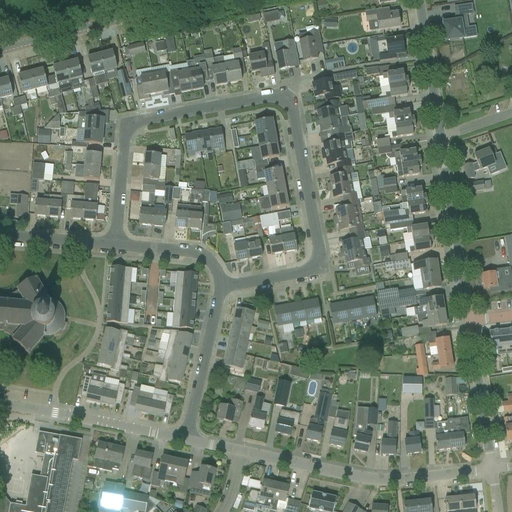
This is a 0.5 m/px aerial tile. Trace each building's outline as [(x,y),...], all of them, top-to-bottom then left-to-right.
[(316,2),(318,12),(328,10),(326,0),(316,2)] [(442,32),(443,41),(445,40),(445,42),(463,39),(462,30),(466,29),(464,16),(473,15),(471,5),(454,8),(456,22),(443,24),(444,32),(442,32)] [(379,31),(399,28),(397,13),(389,15),(388,9),(365,12),(367,23),(377,21),(379,31)] [(274,22),(272,13),(263,15),(265,24),(274,22)] [(198,33),(198,31),(190,33),(192,40),(199,38),(198,33)] [(303,62),(317,60),(316,54),(323,53),(319,32),(307,34),(298,36),(299,41),(301,53),(303,62)] [(380,63),(396,60),(395,55),(404,54),(401,39),(385,42),(385,38),(369,41),(372,57),(373,57),(374,62),(380,61),(380,63)] [(291,62),(298,62),(294,41),(273,45),(278,71),(293,68),(291,62)] [(164,43),(155,44),(156,53),(165,52),(164,43)] [(261,79),(274,76),(268,43),(263,44),(262,47),(263,55),(248,58),(251,73),(259,72),(261,79)] [(125,57),(130,56),(130,57),(145,54),(143,45),(128,48),(128,49),(124,50),(125,57)] [(232,50),(234,61),(242,60),(242,58),(241,49),(232,50)] [(211,65),(215,87),(228,85),(225,66),(223,57),(213,59),(211,50),(203,52),(205,64),(205,66),(211,65)] [(100,55),(104,72),(117,69),(112,52),(100,55)] [(96,87),(96,86),(107,83),(104,72),(100,55),(88,59),(88,58),(87,58),(92,76),(93,80),(88,81),(90,89),(96,87)] [(65,64),(70,82),(72,89),(72,92),(84,89),(87,101),(93,99),(90,89),(88,81),(83,83),(82,78),(78,61),(77,61),(65,64)] [(187,65),(192,92),(203,90),(202,83),(203,81),(208,80),(205,66),(205,64),(194,66),(193,62),(186,63),(187,65)] [(344,62),(327,64),(325,65),(326,71),(328,71),(336,70),(345,68),(344,62)] [(72,92),(72,89),(70,82),(65,64),(53,68),(53,67),(53,68),(58,89),(53,91),(55,98),(56,103),(62,101),(61,94),(72,92)] [(225,66),(228,85),(241,82),(238,64),(225,66)] [(170,73),(173,87),(177,86),(179,88),(180,93),(180,94),(192,92),(187,65),(181,66),(181,70),(170,71),(170,73)] [(379,78),(378,68),(365,70),(366,78),(375,76),(375,78),(379,78)] [(135,79),(139,102),(149,100),(149,96),(156,95),(152,76),(151,69),(136,72),(137,79),(135,79)] [(35,91),(47,87),(43,70),(30,73),(35,91)] [(132,97),(125,71),(116,73),(123,99),(132,97)] [(334,76),(335,83),(347,80),(357,78),(356,72),(334,76)] [(388,80),(389,87),(408,84),(408,79),(404,79),(403,72),(382,75),(383,80),(388,80)] [(22,94),(35,91),(30,73),(20,76),(18,77),(18,76),(22,94)] [(152,76),(156,95),(163,94),(163,97),(174,95),(173,87),(170,73),(164,74),(152,76)] [(0,81),(0,99),(0,100),(13,96),(8,79),(0,81)] [(325,96),(326,101),(340,98),(339,88),(332,89),(330,82),(312,85),(315,98),(325,96)] [(386,100),(407,97),(406,89),(409,89),(408,84),(389,87),(390,94),(385,95),(386,100)] [(22,111),(27,109),(24,98),(19,99),(20,107),(21,106),(22,111)] [(357,110),(363,109),(362,103),(361,98),(355,99),(357,110)] [(371,110),(384,108),(382,100),(362,103),(363,109),(363,111),(371,110)] [(315,120),(316,123),(346,118),(346,117),(338,119),(336,109),(339,109),(338,102),(325,104),(316,106),(317,112),(319,119),(315,120)] [(372,117),(385,115),(384,108),(371,110),(372,117)] [(395,126),(415,123),(414,118),(410,119),(409,112),(388,115),(389,120),(394,119),(395,126)] [(100,113),(79,114),(79,118),(78,131),(103,133),(103,121),(104,120),(103,120),(99,119),(100,113)] [(348,127),(346,118),(316,123),(317,127),(320,126),(321,133),(330,131),(331,137),(344,135),(352,134),(350,127),(348,127)] [(257,136),(274,132),(272,120),(254,123),(257,136)] [(396,133),(391,134),(392,139),(413,136),(412,129),(415,128),(415,123),(395,126),(396,133)] [(102,145),(103,133),(78,131),(76,130),(75,143),(73,143),(72,143),(71,148),(73,148),(84,149),(85,144),(102,145)] [(209,131),(208,131),(212,151),(218,150),(219,152),(225,151),(221,130),(209,132),(209,131)] [(212,151),(208,131),(208,132),(197,134),(197,133),(200,153),(206,152),(207,154),(212,153),(212,151)] [(252,150),(277,145),(274,132),(257,136),(259,148),(252,149),(252,150)] [(200,153),(197,133),(196,133),(196,135),(184,137),(188,157),(200,155),(200,153)] [(322,152),(322,156),(344,152),(352,151),(350,143),(354,143),(352,134),(344,135),(331,137),(333,143),(324,145),(325,152),(322,152)] [(376,142),(377,150),(390,148),(390,147),(389,140),(385,140),(376,142)] [(255,168),(268,166),(267,160),(279,158),(277,145),(252,150),(253,155),(260,154),(261,161),(254,162),(255,168)] [(378,157),(385,156),(391,155),(390,148),(377,150),(378,157)] [(466,180),(475,179),(474,173),(479,170),(480,171),(487,168),(490,176),(498,173),(503,171),(496,155),(492,157),(490,151),(489,150),(474,156),(477,163),(473,165),(472,165),(472,164),(464,165),(466,180)] [(337,164),(338,170),(350,168),(349,161),(353,161),(352,151),(344,152),(322,156),(323,160),(326,159),(327,166),(337,164)] [(415,151),(395,154),(397,167),(401,166),(421,163),(420,158),(416,158),(415,151)] [(100,168),(101,155),(85,154),(84,167),(100,168)] [(145,154),(144,167),(159,169),(165,169),(166,157),(160,157),(160,156),(145,154)] [(398,179),(419,176),(418,168),(421,168),(421,163),(401,166),(397,167),(396,167),(395,168),(395,173),(397,173),(398,179)] [(31,180),(37,181),(44,181),(45,166),(33,164),(31,180)] [(268,166),(255,168),(256,176),(257,181),(265,179),(266,185),(284,182),(281,169),(269,172),(268,166)] [(99,181),(100,168),(84,167),(83,180),(99,181)] [(159,169),(144,167),(142,186),(155,187),(165,188),(165,181),(158,180),(159,169)] [(328,185),(329,189),(350,185),(348,175),(352,174),(350,168),(338,170),(339,176),(330,178),(331,185),(328,185)] [(395,179),(383,181),(384,189),(396,187),(395,179)] [(284,182),(266,185),(268,198),(286,195),(284,182)] [(70,220),(82,221),(84,198),(73,197),(74,184),(68,183),(67,196),(66,210),(71,210),(70,220)] [(195,183),(194,190),(204,191),(205,183),(195,183)] [(469,193),(484,191),(483,183),(468,185),(469,193)] [(98,186),(88,185),(86,185),(84,198),(82,221),(95,222),(98,186)] [(343,197),(344,203),(357,201),(355,194),(352,195),(350,185),(329,189),(329,193),(332,192),(334,199),(343,197)] [(142,186),(142,194),(154,195),(155,192),(155,187),(142,186)] [(173,189),(165,188),(155,187),(155,192),(165,193),(163,205),(171,206),(172,200),(173,189)] [(384,189),(385,196),(397,195),(396,187),(384,189)] [(172,200),(179,201),(180,189),(173,189),(172,200)] [(399,205),(427,201),(426,196),(422,197),(421,189),(400,193),(402,204),(399,205)] [(194,190),(191,190),(191,195),(201,196),(201,203),(208,204),(209,192),(204,191),(194,190)] [(139,226),(152,227),(153,211),(154,195),(142,194),(141,204),(141,210),(140,210),(139,226)] [(286,195),(268,198),(271,210),(288,207),(286,195)] [(27,218),(28,197),(19,196),(17,218),(27,218)] [(34,217),(47,218),(49,197),(44,196),(44,202),(36,201),(34,217)] [(60,219),(61,209),(61,197),(49,196),(49,197),(47,218),(60,219)] [(219,207),(226,206),(225,204),(224,196),(217,197),(219,207)] [(358,207),(357,201),(344,203),(345,209),(336,211),(337,218),(334,218),(335,222),(357,218),(355,208),(358,207)] [(427,206),(427,201),(399,205),(400,211),(401,211),(404,212),(404,217),(425,214),(424,209),(428,209),(427,206)] [(373,203),(374,213),(381,212),(380,202),(373,203)] [(188,230),(190,207),(178,206),(177,213),(176,213),(175,229),(188,230)] [(223,224),(232,222),(230,206),(220,208),(223,224)] [(202,216),(200,215),(201,208),(190,207),(188,230),(200,231),(202,216)] [(166,212),(153,211),(152,227),(164,228),(166,212)] [(389,226),(402,224),(401,218),(399,218),(398,211),(382,214),(384,226),(389,225),(389,226)] [(278,222),(281,222),(291,220),(289,212),(277,214),(277,219),(278,222)] [(130,215),(129,214),(129,222),(138,223),(139,215),(137,215),(130,215)] [(278,222),(277,219),(277,214),(264,217),(259,218),(261,230),(279,226),(278,222)] [(261,230),(260,224),(259,218),(259,217),(242,221),(243,225),(254,223),(256,231),(261,230)] [(350,236),(363,233),(362,227),(358,228),(357,218),(335,222),(335,225),(339,225),(340,232),(349,230),(350,236)] [(223,236),(232,235),(230,228),(243,225),(242,221),(221,225),(223,236)] [(428,234),(427,226),(406,229),(407,234),(411,234),(413,241),(432,238),(432,233),(428,234)] [(280,231),(284,254),(296,251),(292,228),(280,231)] [(280,231),(275,232),(276,239),(268,241),(271,256),(284,254),(280,231)] [(384,231),(377,232),(379,247),(387,245),(384,231)] [(341,255),(363,250),(361,240),(365,240),(364,233),(363,233),(350,236),(351,242),(342,243),(343,250),(340,251),(341,255)] [(249,260),(262,258),(259,243),(257,236),(245,238),(246,245),(249,260)] [(410,254),(431,251),(430,243),(433,243),(432,238),(413,241),(414,248),(409,249),(410,254)] [(237,263),(249,260),(246,245),(234,247),(237,263)] [(379,248),(380,259),(389,258),(387,247),(379,248)] [(355,269),(368,267),(369,266),(368,260),(365,260),(363,250),(341,255),(342,258),(345,258),(346,265),(347,264),(348,270),(355,269)] [(394,256),(395,263),(408,261),(407,255),(394,256)] [(409,261),(408,261),(395,263),(393,263),(384,264),(386,272),(394,271),(394,270),(410,268),(409,261)] [(414,271),(412,272),(413,279),(438,275),(436,261),(419,264),(413,265),(414,271)] [(132,269),(111,268),(110,282),(131,283),(132,269)] [(511,280),(511,278),(504,279),(503,269),(494,271),(494,273),(481,275),(484,290),(497,288),(504,286),(505,292),(511,290),(511,280)] [(175,287),(196,289),(197,275),(176,273),(175,287)] [(411,279),(413,290),(414,290),(414,293),(440,289),(438,275),(413,279),(411,279)] [(49,301),(47,300),(36,281),(37,280),(36,279),(17,290),(18,292),(14,294),(13,295),(11,295),(10,296),(8,296),(7,296),(7,297),(0,296),(0,331),(2,332),(2,333),(4,334),(5,334),(6,334),(8,335),(9,336),(10,336),(14,340),(13,342),(29,356),(30,355),(29,354),(44,337),(45,337),(47,336),(48,336),(50,336),(51,335),(53,335),(56,333),(60,330),(62,332),(64,329),(65,325),(63,324),(63,321),(64,319),(63,317),(63,315),(63,313),(62,312),(62,310),(61,309),(60,307),(59,306),(58,305),(56,304),(55,303),(54,302),(52,301),(50,301),(49,301)] [(110,282),(109,295),(129,297),(131,283),(110,282)] [(174,301),(195,303),(196,289),(175,287),(174,301)] [(415,298),(414,293),(414,290),(413,290),(397,292),(394,290),(384,292),(377,293),(378,303),(415,298)] [(109,295),(108,309),(128,311),(129,297),(109,295)] [(395,309),(416,305),(415,298),(378,303),(381,317),(389,316),(388,310),(395,309)] [(444,312),(442,298),(425,301),(419,302),(420,308),(414,309),(415,317),(418,316),(427,315),(444,312)] [(372,299),(358,301),(361,319),(376,317),(372,299)] [(173,315),(194,316),(195,303),(174,301),(173,315)] [(303,303),(306,322),(321,319),(317,301),(303,303)] [(358,301),(344,304),(347,322),(361,319),(358,301)] [(288,306),(292,324),(306,322),(303,303),(288,306)] [(333,325),(347,322),(344,304),(329,307),(333,325)] [(288,306),(274,309),(277,327),(292,324),(288,306)] [(106,323),(127,325),(128,311),(108,309),(106,323)] [(233,324),(251,328),(254,313),(236,309),(233,324)] [(429,328),(446,326),(444,312),(427,315),(418,316),(418,321),(420,323),(422,323),(423,329),(429,328)] [(194,316),(173,315),(172,329),(192,330),(194,316)] [(259,321),(258,323),(257,329),(268,331),(269,324),(259,321)] [(230,338),(248,342),(251,328),(233,324),(230,338)] [(402,338),(419,336),(419,335),(418,327),(401,330),(402,338)] [(107,329),(104,342),(125,347),(126,339),(134,340),(134,337),(127,335),(128,333),(119,331),(118,333),(107,330),(107,329)] [(511,329),(503,331),(506,355),(511,354),(511,329)] [(303,337),(302,330),(294,331),(295,339),(303,337)] [(179,334),(179,332),(170,331),(170,332),(163,331),(162,334),(169,336),(167,343),(188,348),(191,336),(190,336),(190,337),(179,334)] [(503,331),(489,332),(491,349),(497,348),(497,356),(506,355),(503,331)] [(435,333),(419,335),(419,336),(425,335),(426,343),(428,343),(430,357),(437,355),(451,353),(448,339),(436,341),(435,333)] [(245,356),(248,342),(230,338),(227,352),(245,356)] [(104,342),(101,354),(122,358),(129,360),(130,356),(123,355),(125,347),(104,342)] [(186,361),(188,348),(167,343),(165,352),(158,351),(158,354),(186,361)] [(278,346),(280,354),(288,352),(286,344),(278,346)] [(414,347),(416,357),(425,357),(423,345),(414,347)] [(241,370),(245,356),(227,352),(223,366),(241,370)] [(440,370),(453,368),(451,353),(437,355),(439,364),(432,365),(432,371),(440,370)] [(120,366),(122,358),(101,354),(98,367),(99,367),(99,366),(110,368),(110,370),(119,372),(119,370),(127,372),(127,368),(120,366)] [(162,368),(183,373),(186,361),(158,354),(157,358),(164,360),(162,367),(162,368)] [(277,357),(271,356),(271,362),(276,362),(276,364),(279,364),(277,357)] [(417,376),(428,376),(425,357),(416,357),(418,370),(415,371),(417,376)] [(180,385),(183,373),(162,368),(160,375),(153,374),(152,378),(159,379),(159,381),(168,383),(168,382),(179,384),(179,385),(180,385)] [(291,368),(289,376),(308,381),(310,372),(291,368)] [(130,382),(134,383),(136,383),(138,375),(132,373),(130,382)] [(92,378),(85,377),(81,396),(82,395),(87,396),(87,398),(86,401),(90,402),(100,404),(104,384),(91,381),(92,378)] [(422,379),(404,378),(403,395),(421,395),(422,379)] [(236,380),(234,390),(244,391),(246,382),(236,380)] [(258,394),(260,383),(247,380),(245,392),(258,394)] [(445,396),(456,396),(455,380),(444,380),(445,396)] [(277,381),(273,406),(286,408),(291,384),(277,381)] [(120,405),(121,405),(125,386),(118,385),(118,388),(104,384),(100,404),(109,406),(110,403),(114,404),(115,403),(120,404),(120,405)] [(139,413),(148,415),(153,395),(139,392),(140,389),(133,388),(129,407),(130,407),(130,406),(136,407),(135,409),(140,410),(139,413)] [(305,440),(319,443),(323,430),(322,429),(324,423),(326,423),(327,418),(329,418),(332,403),(331,403),(330,407),(332,396),(319,393),(313,419),(312,420),(310,421),(305,440)] [(166,398),(153,395),(148,415),(158,417),(158,414),(163,415),(163,414),(169,416),(173,397),(167,396),(166,398)] [(503,413),(511,411),(511,397),(507,398),(508,403),(502,403),(503,413)] [(248,427),(263,431),(266,417),(266,416),(260,415),(264,400),(256,398),(254,404),(255,404),(252,414),(251,414),(248,427)] [(433,420),(433,400),(424,401),(424,420),(433,420)] [(242,404),(230,401),(229,408),(220,407),(217,420),(231,424),(232,422),(238,423),(242,404)] [(329,418),(335,419),(339,404),(332,403),(329,418)] [(377,426),(377,410),(367,410),(366,425),(377,426)] [(280,411),(279,414),(275,433),(290,437),(293,425),(297,426),(299,415),(280,411)] [(467,418),(460,419),(456,424),(456,425),(448,427),(451,450),(465,448),(463,435),(469,434),(467,418)] [(329,445),(343,449),(346,435),(347,428),(348,422),(335,419),(332,432),(329,445)] [(437,452),(451,450),(448,427),(447,422),(434,424),(435,438),(437,452)] [(395,442),(396,423),(388,423),(387,442),(381,442),(381,456),(395,456),(396,442),(395,442)] [(353,451),(367,454),(370,440),(371,433),(355,429),(353,437),(356,437),(353,451)] [(0,511),(62,511),(64,507),(64,506),(66,492),(67,492),(67,491),(69,476),(70,476),(70,475),(69,475),(72,461),(77,462),(78,461),(77,461),(81,442),(81,441),(39,433),(35,454),(43,455),(39,478),(31,477),(25,508),(10,505),(10,504),(9,504),(1,492),(0,492),(0,491),(0,511)] [(418,440),(418,433),(412,434),(410,434),(411,441),(404,442),(406,456),(421,454),(419,440),(418,440)] [(120,464),(123,450),(99,444),(93,468),(111,472),(111,470),(118,471),(120,464)] [(131,477),(138,478),(145,480),(147,472),(148,469),(149,469),(152,457),(136,453),(133,466),(134,466),(131,477)] [(170,483),(175,461),(162,458),(159,474),(153,473),(150,487),(159,488),(160,481),(170,483)] [(184,479),(187,463),(175,461),(170,483),(180,485),(178,492),(186,494),(189,481),(184,479)] [(202,485),(212,487),(215,471),(201,468),(199,475),(192,473),(188,488),(201,491),(202,485)] [(269,511),(270,511),(276,485),(263,482),(261,494),(251,491),(243,504),(242,511),(241,511),(269,511)] [(120,511),(121,509),(125,487),(105,484),(99,510),(102,510),(110,511),(119,511),(120,510),(120,511)] [(276,485),(270,511),(273,511),(275,511),(276,509),(286,511),(285,511),(297,511),(300,505),(301,503),(285,500),(288,488),(276,485)] [(135,511),(145,511),(148,500),(148,497),(124,493),(125,487),(121,509),(135,511)] [(308,509),(310,510),(319,511),(333,511),(336,499),(312,493),(308,509)] [(237,511),(242,498),(238,496),(232,509),(237,511)] [(475,511),(476,510),(474,496),(460,498),(461,511),(469,510),(468,511),(475,511)] [(148,500),(155,507),(160,503),(149,498),(148,500)] [(460,498),(445,500),(446,511),(455,511),(461,511),(460,498)] [(148,500),(145,511),(150,511),(155,508),(148,500)] [(181,510),(183,503),(175,501),(174,508),(181,510)] [(430,501),(417,503),(417,511),(431,511),(430,501)] [(403,504),(404,511),(417,511),(417,503),(404,504),(403,504)]
